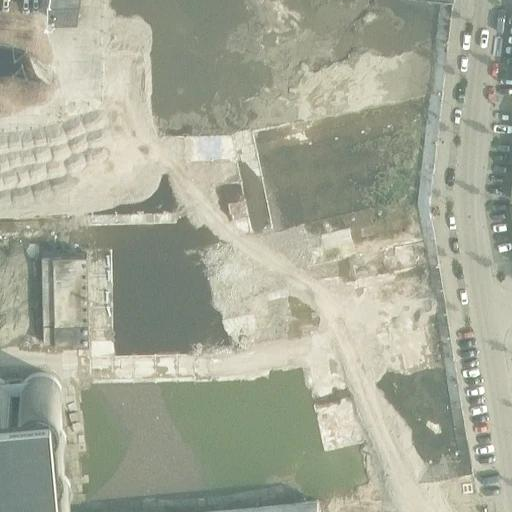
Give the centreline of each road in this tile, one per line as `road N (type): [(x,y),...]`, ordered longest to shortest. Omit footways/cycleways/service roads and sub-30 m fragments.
road 1 (unclassified): [(489,321),(468,213),(492,0)]
road 2 (unclassified): [(511,464),(489,321)]
